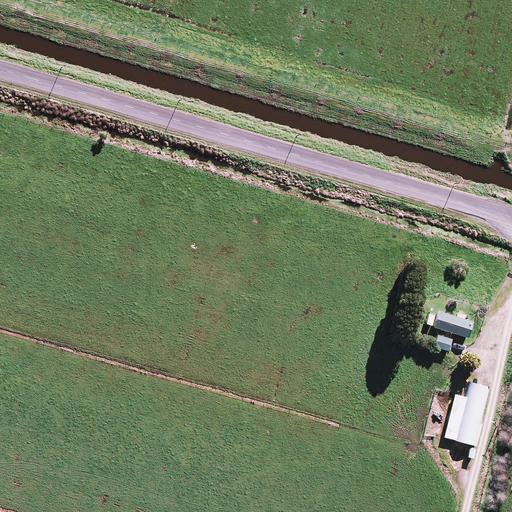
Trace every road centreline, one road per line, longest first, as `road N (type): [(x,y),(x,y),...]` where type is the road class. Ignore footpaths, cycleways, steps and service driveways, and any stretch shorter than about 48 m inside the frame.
road 1 (unclassified): [(0,69),(511,217)]
road 2 (track): [(511,319),(467,511)]
